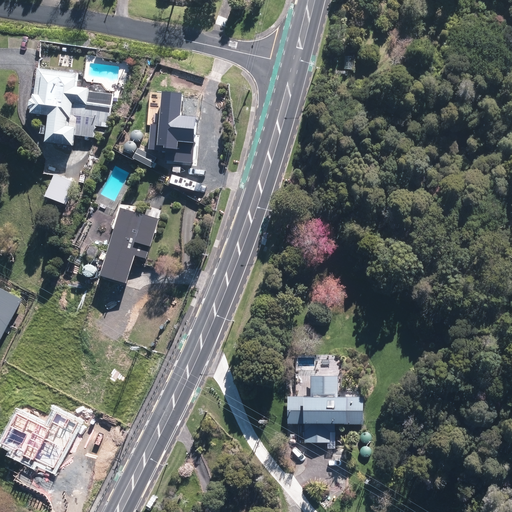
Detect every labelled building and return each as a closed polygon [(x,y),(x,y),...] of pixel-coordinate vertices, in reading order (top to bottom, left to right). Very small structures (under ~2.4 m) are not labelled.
[(48,118),(46,149),(74,151),(74,137),(101,140),(102,127),(110,128),(112,93),(77,90),(77,74),(38,72),(37,98),(31,98),(30,117),(48,118)] [(215,104),(218,104),(219,79),(192,78),(191,85),(202,86),(201,102),(178,101),(176,136),(176,151),(197,152),(198,139),(214,139),(215,104)] [(115,231),(102,280),(128,287),(136,259),(149,262),(161,215),(147,212),(145,220),(135,217),(137,209),(119,204),(112,230),(115,231)] [(0,343),(23,301),(0,288),(0,343)] [(361,427),(362,399),(358,399),(358,394),(336,393),(337,377),(329,377),(329,371),(321,371),(321,376),(311,376),(310,397),(286,396),(285,424),(304,425),(303,442),(328,443),(327,449),(334,449),(335,426),(361,427)] [(361,450),(362,451),(363,451),(364,451),(366,451),(368,451),(369,450),(371,449),(372,448),(374,447),(375,445),(375,444),(376,442),(376,440),(375,438),(375,437),(374,435),(373,434),(372,432),(370,431),(368,431),(367,430),(365,430),(363,431),(361,431),(360,432),(358,433),(357,434),(356,436),(355,438),(355,439),(355,441),(355,443),(356,445),(357,446),(358,448),(359,449),(361,450)]
